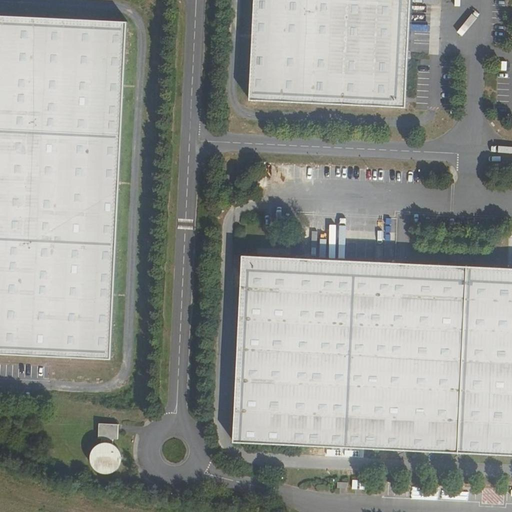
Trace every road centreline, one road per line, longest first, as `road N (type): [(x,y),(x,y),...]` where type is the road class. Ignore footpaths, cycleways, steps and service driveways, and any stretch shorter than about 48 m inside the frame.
road 1 (unknown): [(463,199),(281,196),(243,211),(234,226),(228,424),(241,455),(255,460),(511,472)]
road 2 (unclassified): [(192,0),(177,425)]
